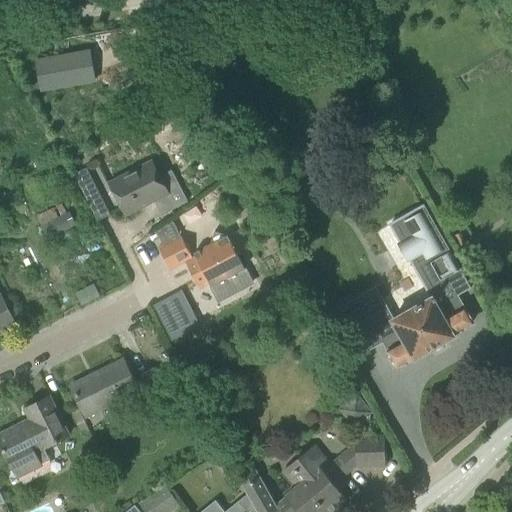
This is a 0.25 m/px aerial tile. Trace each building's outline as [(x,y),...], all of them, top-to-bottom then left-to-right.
[(87,51),(35,61),(41,92),(93,83),(87,51)] [(109,183),(125,215),(154,200),(162,215),(185,202),(174,181),(163,187),(150,162),(109,183)] [(414,359),(454,336),(453,335),(470,325),(472,321),(458,295),(471,288),(423,204),(389,223),(431,298),(393,319),(375,288),(326,316),(350,359),(383,341),(388,350),(387,351),(396,368),(413,358),(414,359)] [(41,226),(37,228),(43,240),(75,225),(69,212),(66,214),(41,226)] [(158,248),(170,270),(185,262),(196,283),(206,277),(211,287),(224,291),(228,278),(244,269),(227,236),(213,232),(209,245),(194,253),(196,255),(191,258),(180,237),(158,248)] [(181,290),(152,301),(164,333),(193,321),(181,290)] [(0,331),(15,324),(0,296),(0,295),(0,331)] [(295,321),(288,327),(293,333),(300,327),(295,321)] [(70,386),(79,404),(85,417),(138,390),(123,360),(70,386)] [(137,378),(151,407),(166,398),(153,370),(137,378)] [(356,466),(385,465),(384,437),(371,437),(369,415),(372,413),(357,393),(338,410),(353,428),(355,426),(356,437),(355,437),(355,446),(329,467),(313,447),(284,470),(298,487),(285,497),(286,498),(276,506),(256,469),(238,479),(248,497),(249,496),(258,511),(297,511),(319,511),(323,510),(324,511),(336,511),(348,503),(333,483),(356,464),(356,466)] [(25,409),(30,419),(0,434),(0,446),(10,465),(11,464),(17,476),(50,460),(44,448),(68,436),(48,397),(25,409)] [(214,441),(206,445),(211,453),(218,448),(214,441)] [(229,462),(222,449),(211,455),(218,468),(229,462)] [(138,504),(143,511),(171,511),(180,506),(165,485),(138,504)] [(245,511),(238,503),(225,511),(245,511)]
